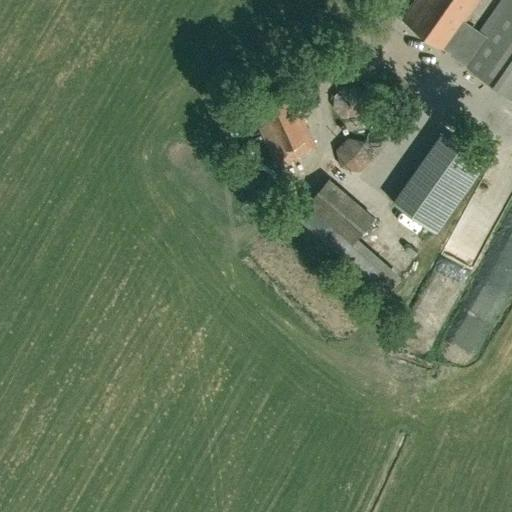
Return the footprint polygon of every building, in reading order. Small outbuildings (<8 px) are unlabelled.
[(466,18),(479,0),(416,0),(405,16),(446,46),(447,45),(455,50),(454,52),(511,92),(511,0),(505,0),(484,30),(466,18)] [(343,86),(333,95),(335,110),(344,117),(355,117),(365,107),(364,95),(355,87),(343,86)] [(284,91),(258,103),(265,119),(257,123),(276,163),(314,144),(299,112),(294,114),(284,91)] [(392,202),(435,231),(484,161),(442,131),(392,202)] [(370,145),(364,138),(349,136),(336,149),(340,166),(358,171),(373,158),(370,145)] [(511,197),(511,158),(503,154),(454,243),(480,257),(511,197)] [(351,243),(374,217),(329,177),(306,203),(351,243)] [(511,224),(486,291),(511,301),(511,298),(511,224)] [(456,255),(405,342),(428,356),(479,269),(456,255)]
